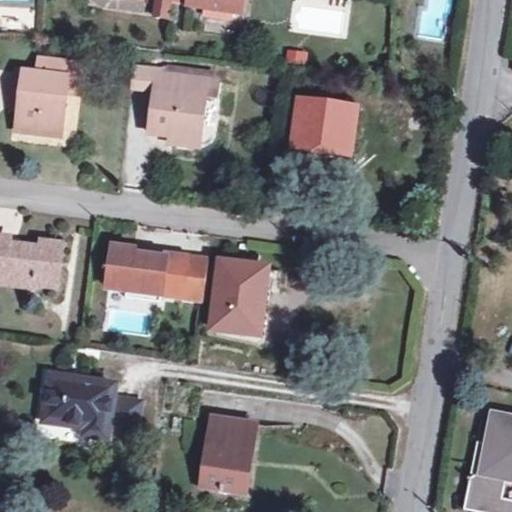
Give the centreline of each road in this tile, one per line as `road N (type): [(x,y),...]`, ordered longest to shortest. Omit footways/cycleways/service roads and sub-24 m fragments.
road 1 (residential): [(0,191),(453,253)]
road 2 (unclassified): [(412,511),(453,253)]
road 3 (unclassified): [(453,253),(478,82)]
